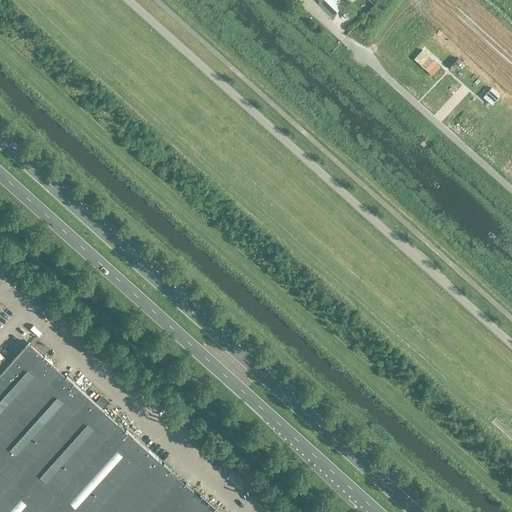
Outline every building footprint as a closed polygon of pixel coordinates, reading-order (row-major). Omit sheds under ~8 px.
[(321,0),(322,1),(318,5),(333,20),(334,19),(332,17),(342,5),(340,4),(343,0),(321,0)] [(9,364),(0,374),(0,434),(59,368),(45,355),(44,356),(29,342),(9,364)] [(59,368),(0,434),(0,437),(28,463),(88,396),(74,383),(75,382),(59,368)] [(88,396),(28,463),(58,490),(119,422),(104,408),(104,409),(88,396)] [(119,422),(58,490),(82,511),(91,511),(148,449),(133,436),(134,435),(119,422)] [(0,493),(28,463),(0,437),(0,493)] [(148,449),(91,511),(145,511),(178,475),(164,462),(163,463),(148,449)] [(37,511),(58,490),(28,463),(0,493),(0,511),(37,511)] [(178,475),(145,511),(198,511),(207,502),(193,489),(194,489),(178,475)] [(82,511),(58,490),(37,511),(82,511)] [(218,511),(207,502),(198,511),(218,511)]
